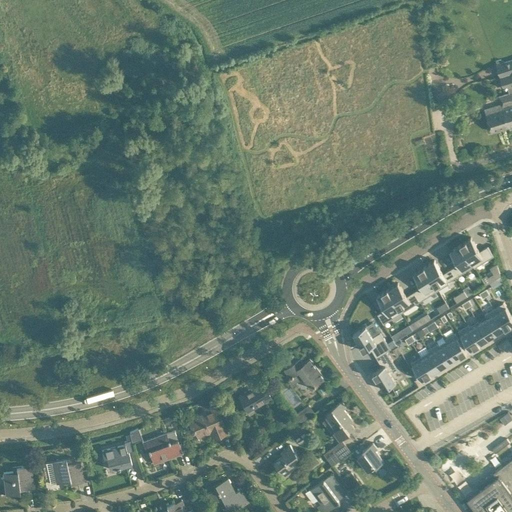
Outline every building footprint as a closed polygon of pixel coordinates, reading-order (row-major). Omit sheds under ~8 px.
[(504,109),(486,114),(492,131),(509,126),(510,128),(511,127),(511,109),(510,103),(511,102),(511,59),(502,63),(501,59),(496,60),(498,64),(502,79),(504,84),(505,88),(508,87),(509,92),(507,93),(506,94),(500,95),(502,103),(504,109)] [(471,237),(460,243),(474,265),(475,267),(494,255),(488,246),(480,250),(471,237)] [(460,243),(450,250),(458,264),(451,268),(456,276),(474,265),(460,243)] [(435,259),(424,266),(439,289),(449,283),(448,281),(456,276),(451,268),(443,273),(435,259)] [(424,266),(413,272),(422,286),(414,291),(420,300),(439,289),(424,266)] [(398,282),(388,288),(402,312),(420,300),(414,291),(407,295),(398,282)] [(468,285),(463,288),(464,290),(467,295),(473,292),(468,285)] [(388,288),(377,295),(385,309),(378,313),(384,323),(402,312),(388,288)] [(511,315),(504,302),(494,308),(506,328),(511,323),(511,315)] [(494,308),(485,313),(487,317),(488,317),(497,333),(506,328),(494,308)] [(428,313),(423,316),(426,321),(431,318),(428,313)] [(479,322),(479,323),(489,338),(497,333),(488,317),(487,317),(479,322)] [(470,326),(469,326),(480,344),(489,338),(479,323),(479,322),(478,320),(470,326)] [(468,324),(458,330),(470,349),(480,344),(469,326),(470,326),(468,324)] [(366,325),(353,333),(364,350),(370,346),(376,356),(387,350),(391,348),(381,331),(373,336),(366,325)] [(397,332),(392,335),(395,340),(400,337),(397,332)] [(455,332),(445,338),(446,340),(447,340),(458,357),(467,351),(455,332)] [(393,339),(387,342),(391,347),(396,344),(393,339)] [(439,345),(438,345),(449,363),(458,357),(447,340),(446,340),(439,345)] [(437,343),(428,349),(429,351),(429,350),(440,368),(449,363),(438,345),(439,345),(437,343)] [(398,346),(393,349),(397,355),(401,352),(398,346)] [(304,348),(281,365),(297,386),(304,385),(312,380),(316,384),(325,378),(304,348)] [(382,366),(373,372),(384,389),(396,381),(390,370),(397,366),(387,350),(376,356),(382,366)] [(421,355),(421,356),(432,373),(440,368),(429,350),(429,351),(421,355)] [(421,356),(411,362),(422,379),(432,373),(421,356)] [(262,382),(239,395),(245,406),(251,403),(254,407),(271,397),(262,382)] [(333,430),(340,439),(350,431),(355,427),(350,421),(353,420),(344,408),(346,406),(342,400),(334,406),(332,408),(333,410),(327,415),(336,428),(333,430)] [(301,423),(315,412),(309,404),(294,415),(301,423)] [(217,407),(188,419),(192,430),(195,429),(195,432),(197,434),(202,432),(205,431),(206,433),(210,432),(213,430),(216,437),(227,432),(224,426),(225,425),(224,422),(217,407)] [(511,416),(508,411),(500,418),(505,424),(511,418),(511,416)] [(173,415),(164,419),(166,423),(175,420),(173,415)] [(289,432),(301,423),(294,415),(283,423),(289,432)] [(301,423),(289,432),(293,437),(305,429),(301,423)] [(183,452),(177,438),(174,430),(143,441),(146,451),(149,450),(154,462),(183,452)] [(507,438),(493,448),(495,452),(510,442),(507,438)] [(125,444),(102,450),(104,458),(107,457),(109,468),(117,466),(117,467),(120,467),(120,466),(132,463),(129,451),(134,449),(131,439),(124,441),(125,444)] [(376,467),(384,461),(375,449),(378,448),(373,442),(363,449),(365,451),(358,456),(368,470),(375,465),(376,467)] [(290,473),(298,467),(304,463),(290,444),(284,448),(286,452),(275,460),(280,466),(278,467),(283,473),(288,469),(290,473)] [(341,458),(333,446),(324,453),(332,464),(341,458)] [(66,458),(52,461),(56,483),(70,480),(71,484),(84,481),(82,469),(80,460),(73,462),(72,457),(66,458)] [(511,511),(511,457),(504,464),(486,477),(477,484),(480,488),(468,497),(478,511),(511,511)] [(6,494),(20,492),(20,489),(34,487),(31,465),(16,466),(17,470),(3,472),(6,494)] [(351,489),(360,482),(351,471),(342,477),(351,489)] [(313,502),(318,498),(327,510),(341,500),(332,488),(339,483),(331,473),(311,488),(306,492),(313,502)] [(235,492),(227,477),(215,484),(217,487),(206,493),(211,502),(221,496),(228,508),(236,503),(238,507),(249,501),(242,488),(235,492)] [(168,509),(162,511),(193,511),(192,509),(187,511),(186,511),(184,511),(183,510),(184,510),(185,509),(186,509),(181,499),(167,505),(168,509)]
